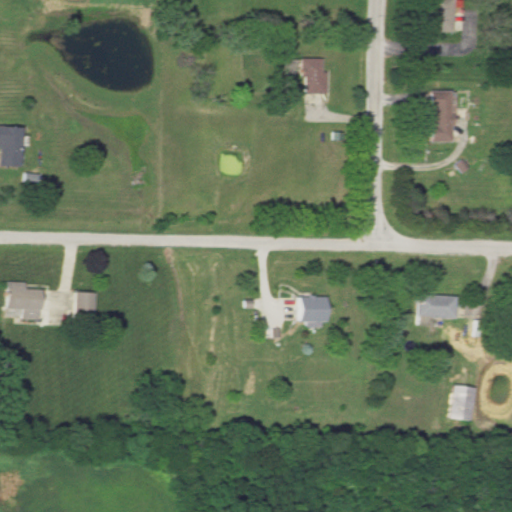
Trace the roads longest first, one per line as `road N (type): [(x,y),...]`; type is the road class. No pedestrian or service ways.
road 1 (residential): [(511,256),(0,245)]
road 2 (residential): [(380,0),(376,250)]
